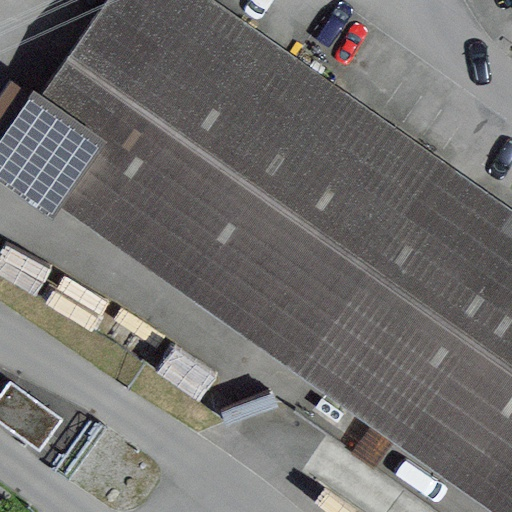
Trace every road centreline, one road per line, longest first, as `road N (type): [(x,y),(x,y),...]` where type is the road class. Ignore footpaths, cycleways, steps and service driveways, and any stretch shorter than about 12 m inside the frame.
road 1 (unclassified): [(257,511),(0,334)]
road 2 (residential): [(511,103),(442,32),(434,0)]
